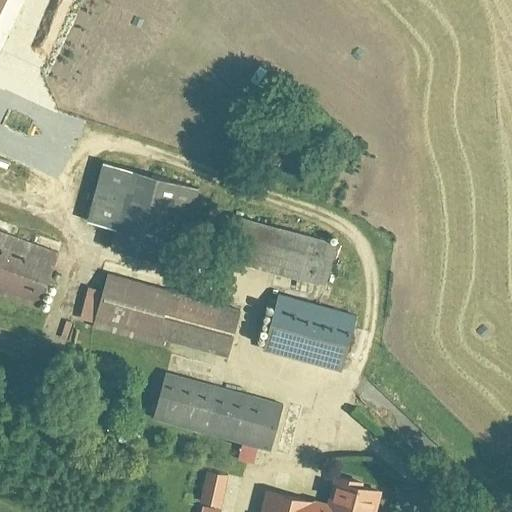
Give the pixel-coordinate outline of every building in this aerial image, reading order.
[(268,117),(251,160),(303,181),(320,139),(268,117)] [(364,155),(350,184),(370,194),(384,165),(364,155)] [(89,221),(117,227),(112,251),(161,263),(167,239),(187,243),(202,181),(105,158),(89,221)] [(230,213),(217,257),(321,288),(334,243),(230,213)] [(108,271),(92,334),(224,368),(240,306),(108,271)] [(282,297),(267,349),(347,372),(362,320),(282,297)] [(166,368),(153,419),(272,450),(286,399),(166,368)] [(206,472),(198,506),(224,511),(232,478),(206,472)] [(336,506),(320,502),(321,500),(268,487),(262,511),(380,511),(386,490),(342,480),(336,506)]
